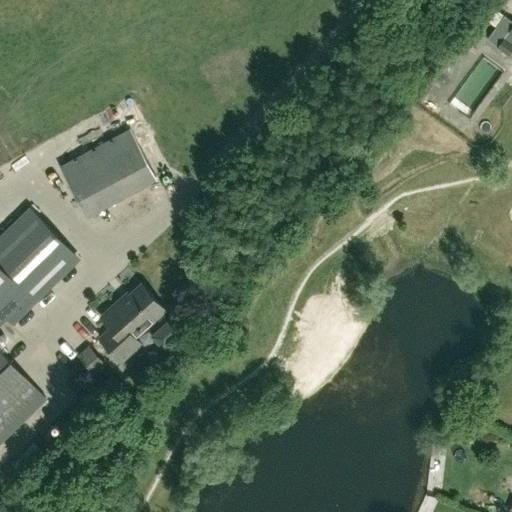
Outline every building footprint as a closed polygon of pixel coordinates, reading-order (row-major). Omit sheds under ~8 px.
[(511,20),(504,15),(487,38),(509,55),(511,50),(511,20)] [(152,175),(129,132),(61,168),(71,186),(85,178),(99,204),(152,175)] [(0,434),(42,393),(0,350),(0,309),(11,321),(77,257),(32,211),(0,242),(0,434)] [(122,297),(101,316),(111,327),(100,337),(120,360),(141,342),(135,336),(165,309),(142,283),(124,299),(122,297)] [(107,364),(88,345),(77,355),(95,375),(107,364)]
